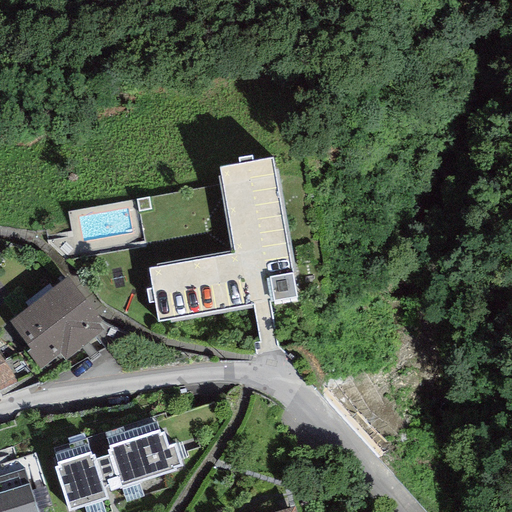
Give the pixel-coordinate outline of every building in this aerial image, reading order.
[(234,246),(147,262),(158,322),(301,296),(272,143),(217,153),(234,246)] [(63,280),(8,322),(40,364),(59,349),(64,356),(100,329),(63,280)] [(0,355),(0,389),(18,382),(0,355)] [(169,415),(52,452),(72,511),(188,475),(169,415)] [(0,468),(0,473),(3,485),(31,479),(28,463),(0,468)] [(0,511),(38,511),(29,480),(0,488),(0,511)]
